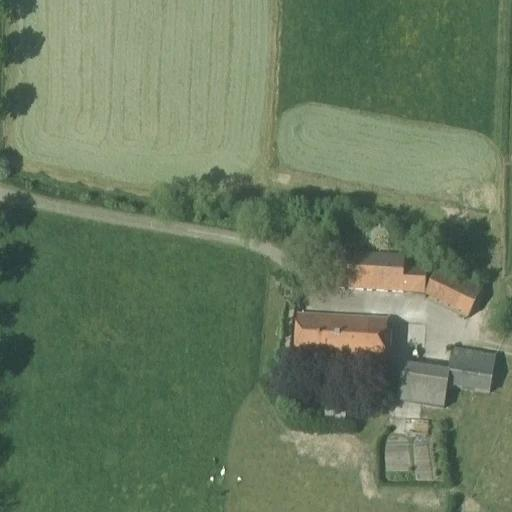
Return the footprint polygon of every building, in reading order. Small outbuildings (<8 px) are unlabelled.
[(325,295),(425,301),(426,271),(404,270),(404,260),(327,257),(325,295)] [(469,323),(485,290),(440,269),(424,302),(469,323)] [(296,320),(293,371),(388,375),(390,325),(296,320)] [(454,356),(448,393),(487,398),(492,362),(454,356)] [(443,413),(449,375),(401,367),(395,404),(443,413)]
